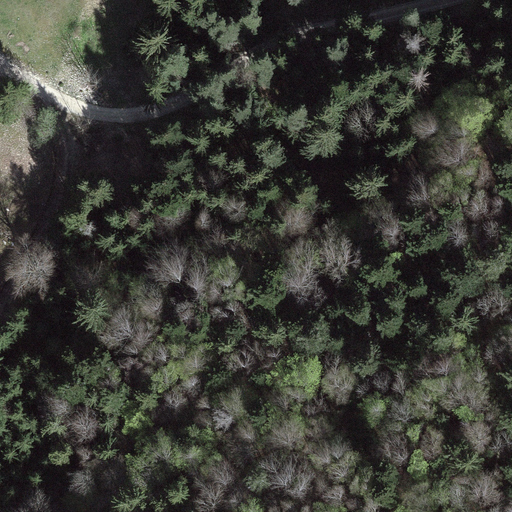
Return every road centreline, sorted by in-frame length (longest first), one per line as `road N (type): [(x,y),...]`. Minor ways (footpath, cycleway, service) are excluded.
road 1 (track): [(427,0),(281,42),(137,111),(89,109),(0,62)]
road 2 (track): [(0,316),(50,218),(65,160),(50,92)]
